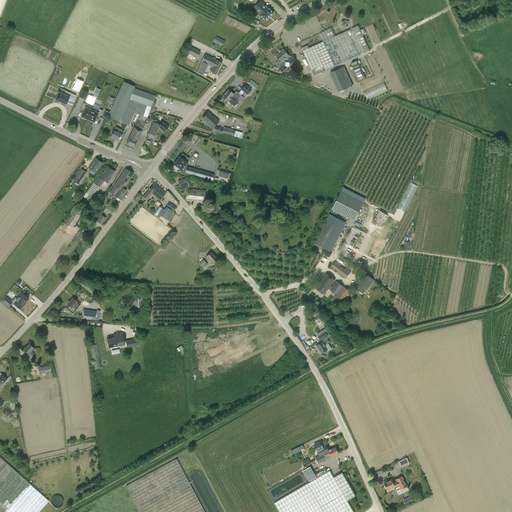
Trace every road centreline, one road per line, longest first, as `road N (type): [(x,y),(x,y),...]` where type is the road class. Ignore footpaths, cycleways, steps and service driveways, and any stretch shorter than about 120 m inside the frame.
road 1 (unclassified): [(378,505),(318,376),(275,311),(149,170)]
road 2 (tertiary): [(0,354),(149,170)]
road 3 (tertiary): [(327,0),(286,21),(233,66),(163,151)]
road 4 (track): [(358,268),(400,251),(496,263),(511,296)]
road 5 (tertiary): [(149,170),(0,100)]
